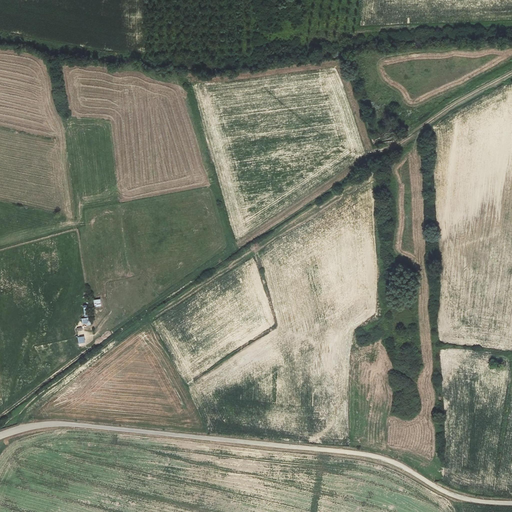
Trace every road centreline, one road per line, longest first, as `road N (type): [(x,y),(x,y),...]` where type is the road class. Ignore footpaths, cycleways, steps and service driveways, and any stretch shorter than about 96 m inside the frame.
road 1 (track): [(511,74),(368,155),(0,415)]
road 2 (unclassified): [(511,503),(461,498),(363,454),(52,423),(0,436)]
